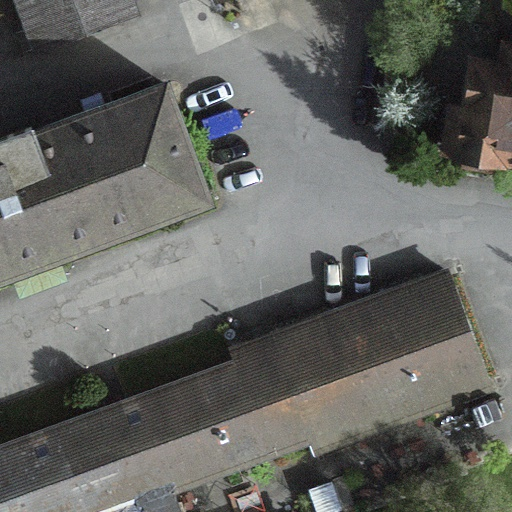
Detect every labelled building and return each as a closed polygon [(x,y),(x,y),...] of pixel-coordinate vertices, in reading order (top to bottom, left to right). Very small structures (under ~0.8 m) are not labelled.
[(18,0),(36,46),(132,10),(127,0),(18,0)] [(511,161),(511,43),(496,42),(499,23),(426,10),(411,100),(442,105),(436,148),(467,154),(465,162),(492,167),(493,158),(511,161)] [(59,263),(55,252),(206,196),(164,82),(33,131),(31,125),(0,136),(0,272),(12,268),(16,279),(59,263)] [(0,511),(104,511),(138,500),(141,511),(143,511),(176,500),(172,488),(311,437),(316,449),(489,386),(447,270),(274,334),(278,345),(0,447),(0,511)] [(180,511),(176,500),(143,511),(141,511),(138,500),(104,511),(180,511)]
